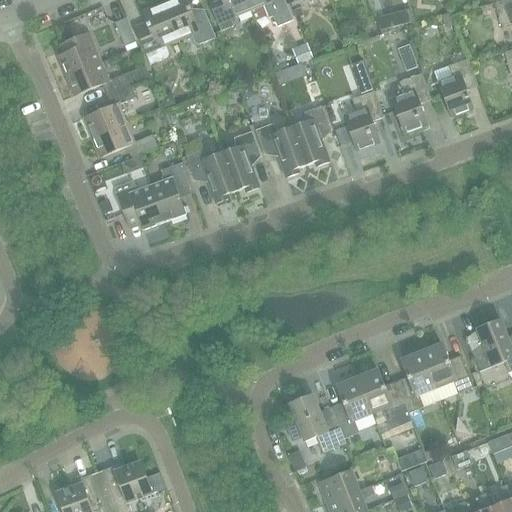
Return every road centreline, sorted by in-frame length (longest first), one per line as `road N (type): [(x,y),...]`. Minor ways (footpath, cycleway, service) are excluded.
road 1 (residential): [(15,16),(114,259),(140,262),(511,128)]
road 2 (residential): [(254,398),(274,369),(511,278)]
road 3 (residential): [(121,415),(0,480)]
road 4 (residential): [(121,415),(146,422),(184,511)]
road 5 (residential): [(254,398),(255,423),(291,511)]
